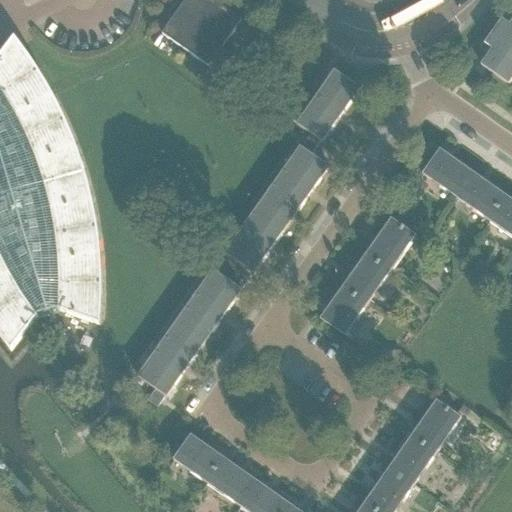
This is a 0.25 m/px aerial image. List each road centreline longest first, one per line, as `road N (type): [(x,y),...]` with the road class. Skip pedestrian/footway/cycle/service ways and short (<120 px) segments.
road 1 (residential): [(268,334),(368,403),(313,489),(206,419),(239,373)]
road 2 (residential): [(268,334),(401,121),(424,102)]
